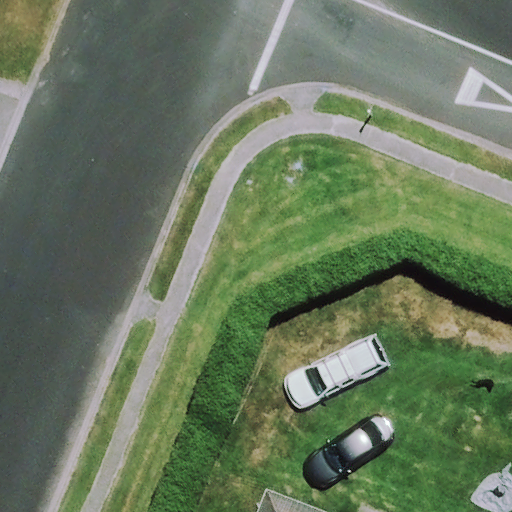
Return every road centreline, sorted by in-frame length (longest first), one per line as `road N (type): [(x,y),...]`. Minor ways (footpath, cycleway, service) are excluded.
road 1 (residential): [(0,422),(175,0)]
road 2 (residential): [(511,60),(360,0)]
